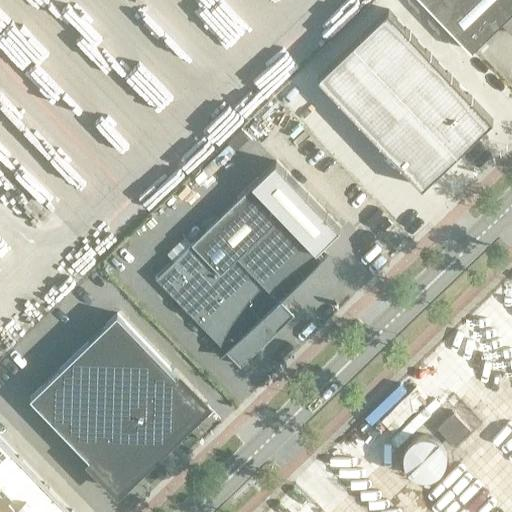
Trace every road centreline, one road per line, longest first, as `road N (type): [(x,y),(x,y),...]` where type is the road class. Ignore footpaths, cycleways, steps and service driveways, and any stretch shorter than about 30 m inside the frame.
road 1 (tertiary): [(511,204),(193,511)]
road 2 (unknown): [(114,296),(269,174),(280,176),(377,285)]
road 3 (unknown): [(169,154),(20,0)]
road 4 (unknown): [(204,119),(83,0)]
road 5 (unknown): [(95,227),(0,123)]
